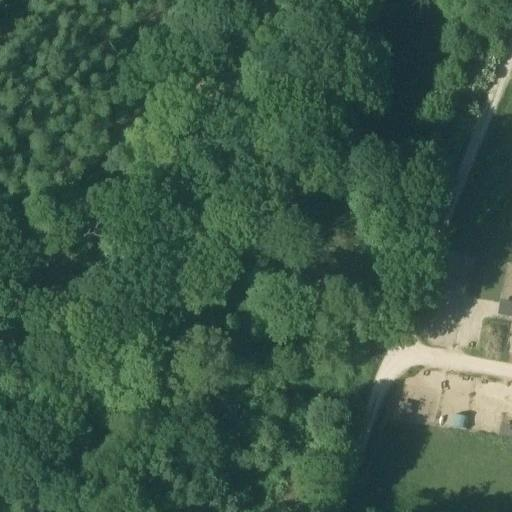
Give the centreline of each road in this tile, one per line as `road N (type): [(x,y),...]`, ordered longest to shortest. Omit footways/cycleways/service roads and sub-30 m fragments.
road 1 (track): [(511,48),(334,511)]
road 2 (tertiary): [(146,511),(35,375),(0,351)]
